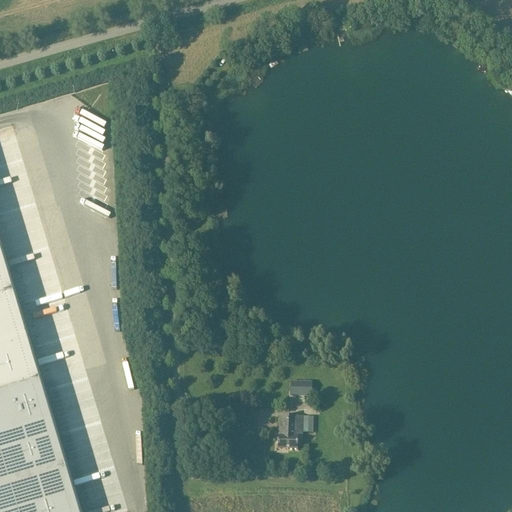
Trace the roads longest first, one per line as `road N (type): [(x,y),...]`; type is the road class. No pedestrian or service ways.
road 1 (unknown): [(157,20),(175,351)]
road 2 (unclassified): [(0,64),(232,0)]
